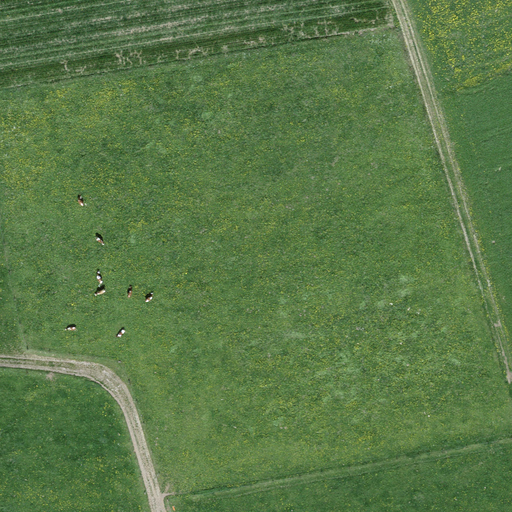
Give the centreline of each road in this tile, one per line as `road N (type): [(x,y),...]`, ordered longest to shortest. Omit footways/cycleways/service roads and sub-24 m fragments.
road 1 (track): [(395,0),(511,376)]
road 2 (track): [(162,511),(129,397),(112,378)]
